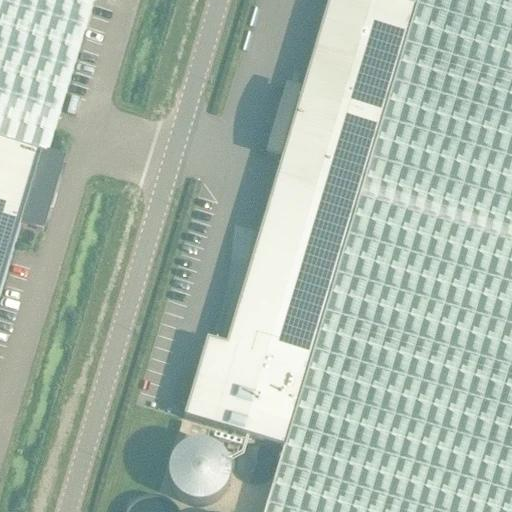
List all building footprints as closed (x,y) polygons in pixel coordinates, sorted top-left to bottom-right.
[(0,0),(0,155),(38,168),(21,227),(42,233),(63,162),(47,158),(93,0),(0,0)] [(207,343),(184,420),(183,420),(284,450),(418,0),(329,0),(300,98),(287,94),(268,155),(282,159),(226,348),(207,343)] [(511,511),(511,0),(418,0),(284,450),(265,511),(511,511)] [(0,295),(21,227),(38,168),(0,155),(0,295)] [(179,435),(207,443),(210,432),(183,423),(179,435)]
